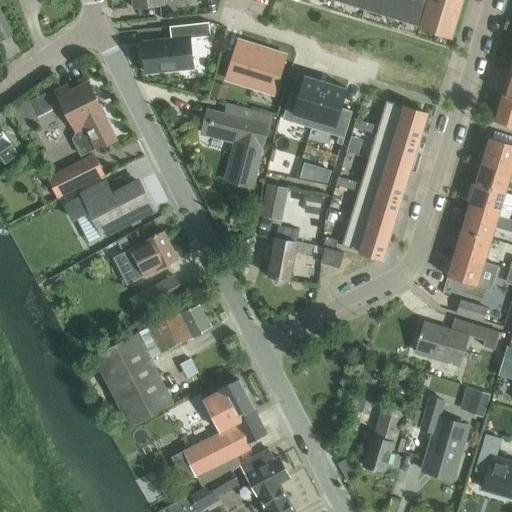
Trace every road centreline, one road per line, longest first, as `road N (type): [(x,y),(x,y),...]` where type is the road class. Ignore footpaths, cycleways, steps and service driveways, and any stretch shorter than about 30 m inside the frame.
road 1 (residential): [(260,350),(401,277),(411,262),(490,0)]
road 2 (tertiary): [(260,350),(94,23)]
road 3 (tertiary): [(347,511),(260,350)]
